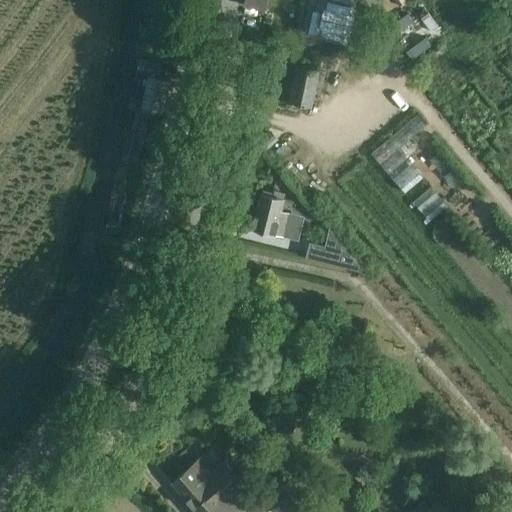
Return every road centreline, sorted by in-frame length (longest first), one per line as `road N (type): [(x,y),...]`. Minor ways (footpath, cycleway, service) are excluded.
road 1 (secondary): [(0,509),(55,434),(116,317),(163,178),(206,0)]
road 2 (residential): [(51,511),(107,437),(189,245),(223,104),(225,0)]
road 3 (track): [(511,462),(359,283),(189,245)]
